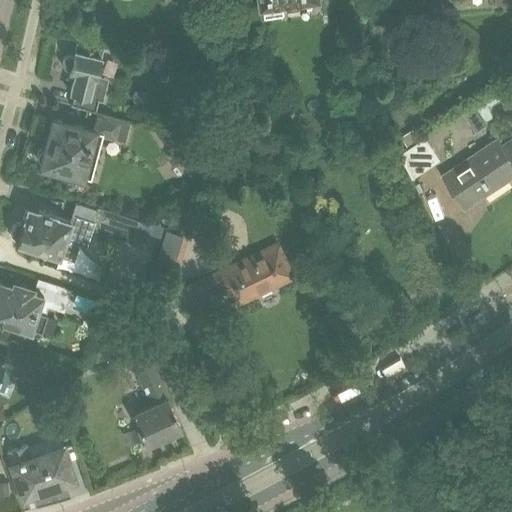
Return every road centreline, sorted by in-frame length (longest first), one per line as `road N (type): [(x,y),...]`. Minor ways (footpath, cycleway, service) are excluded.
road 1 (primary): [(511,313),(377,397),(189,493)]
road 2 (primary): [(233,511),(511,353)]
